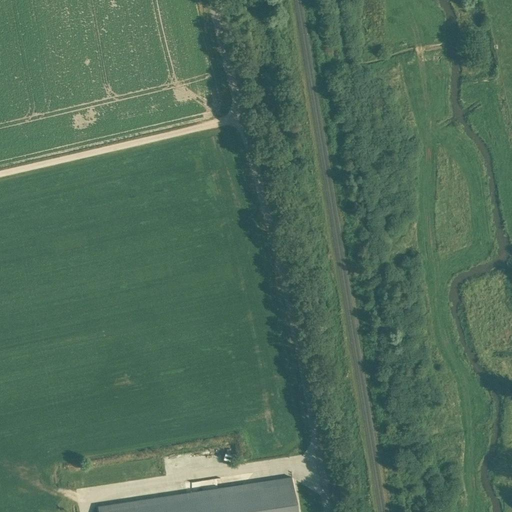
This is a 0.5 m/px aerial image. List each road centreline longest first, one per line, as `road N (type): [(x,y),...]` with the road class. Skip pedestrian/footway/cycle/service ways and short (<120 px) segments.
road 1 (unclassified): [(328,511),(297,322),(213,0)]
road 2 (track): [(0,175),(240,119)]
